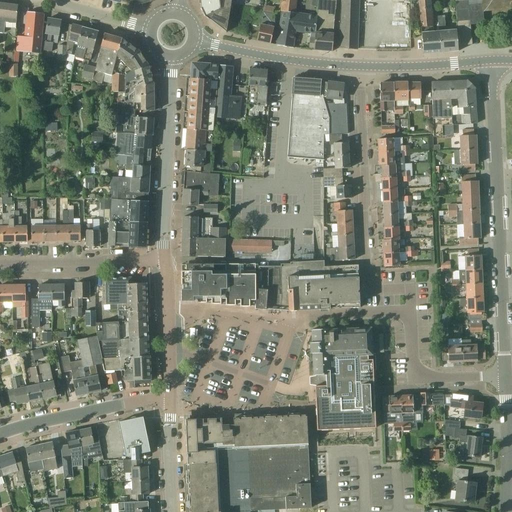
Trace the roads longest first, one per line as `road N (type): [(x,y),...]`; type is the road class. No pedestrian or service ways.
road 1 (unclassified): [(504,378),(492,60)]
road 2 (residential): [(358,66),(367,282)]
road 3 (tertiary): [(164,259),(170,56)]
road 4 (residential): [(0,434),(170,399)]
road 5 (tertiary): [(358,66),(192,41)]
road 6 (residential): [(164,259),(0,265)]
road 7 (residential): [(504,378),(417,373),(410,312)]
road 8 (tertiary): [(492,60),(358,66)]
road 9 (unclassified): [(506,511),(504,378)]
road 10 (residential): [(410,312),(288,317)]
road 11 (residential): [(168,311),(288,317)]
